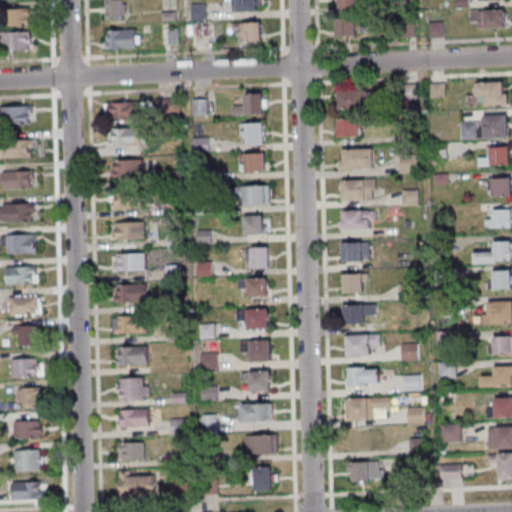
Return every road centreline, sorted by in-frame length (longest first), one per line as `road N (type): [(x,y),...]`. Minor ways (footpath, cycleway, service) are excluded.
road 1 (residential): [(511,56),(0,80)]
road 2 (residential): [(81,511),(66,0)]
road 3 (residential): [(311,511),(297,0)]
